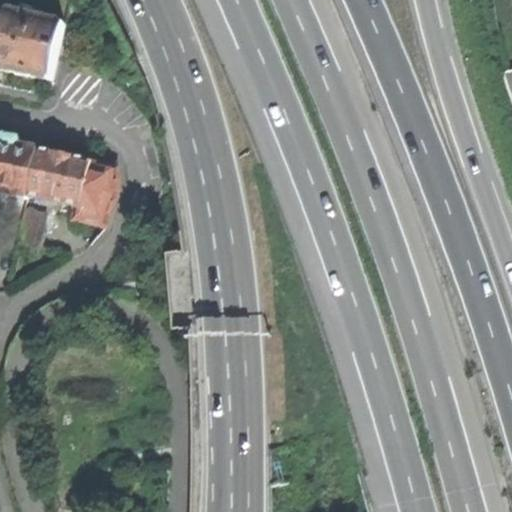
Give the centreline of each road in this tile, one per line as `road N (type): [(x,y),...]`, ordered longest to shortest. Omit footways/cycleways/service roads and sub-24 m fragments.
road 1 (trunk): [(237,0),(308,169),(418,511)]
road 2 (trunk): [(471,511),(392,260),(290,0)]
road 3 (trunk): [(511,391),(364,0)]
road 4 (trunk): [(165,0),(220,167),(234,271)]
road 5 (residential): [(0,343),(23,309),(103,259),(123,236),(140,177),(119,132)]
road 6 (trunk): [(511,261),(427,0)]
road 7 (trunk): [(234,271),(214,344),(221,511)]
road 8 (trunk): [(234,271),(251,511)]
road 9 (residential): [(119,132),(0,106)]
